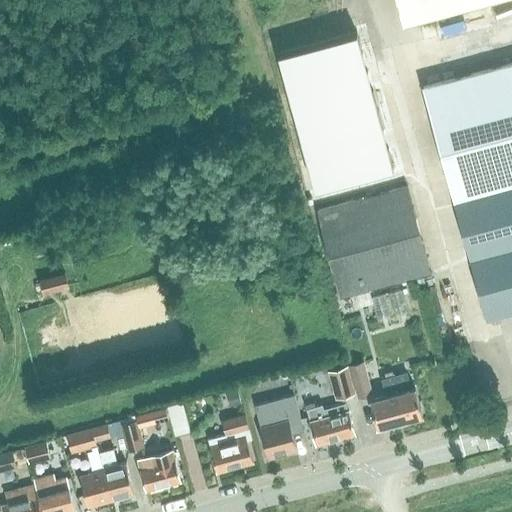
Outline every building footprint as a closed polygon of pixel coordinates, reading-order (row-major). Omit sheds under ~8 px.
[(400,0),(405,16),(464,0),(400,0)] [(316,188),(394,167),(357,31),(279,52),(316,188)] [(511,61),(424,86),(486,318),(511,311),(511,61)] [(408,185),(318,209),(341,295),(431,271),(408,185)] [(438,191),(445,213),(456,210),(449,187),(438,191)] [(2,233),(18,232),(18,222),(1,223),(2,233)] [(460,271),(470,269),(464,240),(454,242),(460,271)] [(44,291),(68,284),(65,272),(41,278),(44,291)] [(402,284),(390,286),(395,304),(406,302),(402,284)] [(443,345),(434,347),(437,357),(445,354),(443,345)] [(350,364),(358,396),(371,392),(363,361),(350,364)] [(336,397),(356,392),(349,365),(329,370),(336,397)] [(386,394),(371,398),(378,426),(423,414),(416,387),(411,388),(407,371),(382,377),(386,394)] [(238,390),(228,393),(231,405),(241,402),(238,390)] [(294,393),(255,404),(269,456),(296,449),(290,425),(302,422),(294,393)] [(187,394),(171,395),(172,422),(188,421),(187,394)] [(354,433),(348,409),(347,410),(345,403),(321,409),(320,405),(314,406),(312,400),(305,402),(307,409),(317,443),(354,433)] [(166,407),(156,410),(158,417),(162,419),(169,417),(166,407)] [(253,460),(247,438),(253,437),(246,413),(223,419),(226,432),(208,437),(217,470),(253,460)] [(143,435),(153,434),(152,416),(142,416),(143,435)] [(119,418),(106,422),(109,434),(110,435),(123,432),(122,431),(120,423),(119,418)] [(123,432),(128,450),(144,445),(136,418),(120,423),(122,431),(123,432)] [(109,434),(106,422),(91,426),(95,438),(109,434)] [(98,450),(95,438),(91,426),(67,433),(72,450),(92,444),(93,449),(88,450),(93,469),(79,472),(88,504),(111,497),(98,450)] [(53,454),(49,439),(27,445),(30,460),(53,454)] [(125,460),(117,463),(112,446),(98,450),(111,497),(134,491),(125,460)] [(0,467),(15,464),(11,448),(0,450),(0,467)] [(146,465),(140,467),(145,488),(180,479),(172,448),(143,455),(146,465)] [(35,478),(43,511),(59,511),(76,508),(67,476),(55,479),(53,473),(35,478)] [(9,501),(4,503),(6,511),(40,511),(32,484),(7,491),(9,501)]
